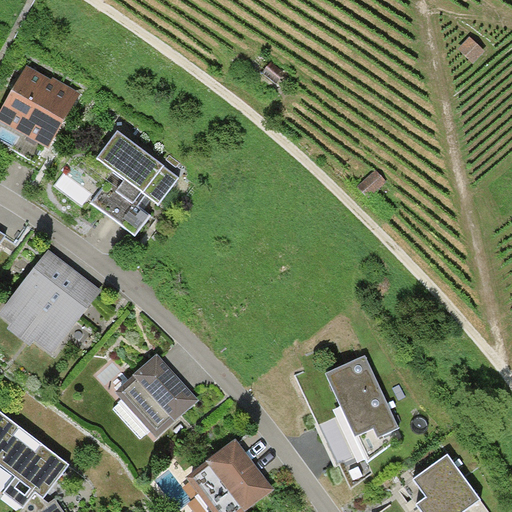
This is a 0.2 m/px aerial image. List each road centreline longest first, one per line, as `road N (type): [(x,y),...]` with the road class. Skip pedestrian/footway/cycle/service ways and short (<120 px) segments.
road 1 (track): [(86,0),(266,128),(439,303),(511,391)]
road 2 (track): [(511,26),(421,8),(501,375)]
road 3 (residential): [(326,511),(221,372),(118,270),(0,190)]
